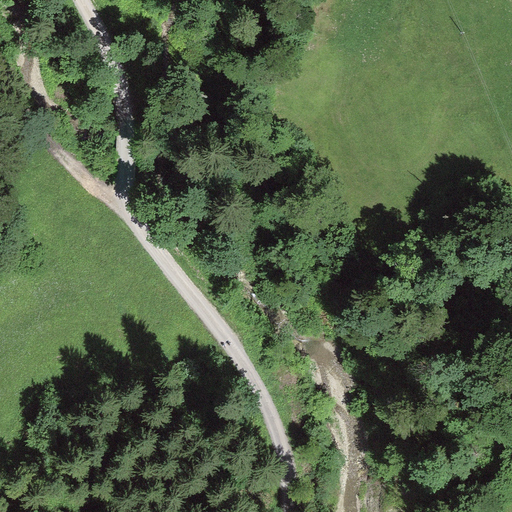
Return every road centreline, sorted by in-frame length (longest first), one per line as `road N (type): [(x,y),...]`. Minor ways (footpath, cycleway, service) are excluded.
road 1 (unclassified): [(79,0),(121,94),(130,202),(267,403),(286,462),(290,511)]
road 2 (track): [(0,72),(68,158),(135,212)]
